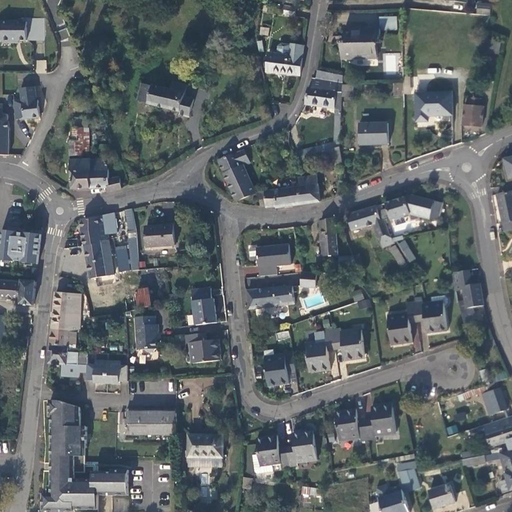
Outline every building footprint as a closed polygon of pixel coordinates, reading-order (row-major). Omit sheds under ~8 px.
[(474,12),(487,13),(488,2),(475,1),(474,12)] [(294,14),(295,6),(281,4),(280,13),(294,14)] [(378,17),(378,28),(378,30),(396,30),(396,17),(378,17)] [(0,41),(1,42),(9,43),(11,40),(25,40),(25,22),(0,21),(0,41)] [(378,28),(342,28),(342,40),(338,40),(339,43),(341,43),(341,56),(350,56),(350,57),(375,57),(375,42),(378,42),(378,30),(378,28)] [(498,42),(481,40),(477,50),(496,53),(498,42)] [(303,45),(289,43),(288,54),(287,54),(285,73),(299,75),(303,45)] [(265,71),(285,73),(287,54),(268,52),(265,71)] [(36,73),(46,73),(46,60),(36,60),(36,73)] [(310,86),(308,85),(304,102),(320,105),(323,88),(321,87),(322,79),(326,80),(327,71),(316,69),(315,77),(312,77),(310,86)] [(336,90),(340,90),(341,82),(341,73),(327,71),(326,80),(322,79),(321,87),(323,88),(320,105),(333,107),(336,90)] [(109,89),(107,80),(99,81),(101,90),(109,89)] [(171,82),(169,90),(184,94),(186,86),(171,82)] [(351,95),(351,83),(341,82),(340,90),(340,95),(351,95)] [(402,83),(393,82),(392,94),(401,95),(402,83)] [(188,117),(189,114),(193,99),(183,97),(184,94),(169,90),(151,85),(150,87),(141,84),(137,101),(146,103),(146,104),(180,112),(179,115),(188,117)] [(14,100),(15,118),(39,116),(38,99),(36,100),(34,86),(20,87),(21,99),(14,100)] [(450,92),(415,94),(416,122),(428,121),(428,115),(452,114),(450,92)] [(480,125),(481,104),(475,104),(476,96),(470,96),(469,104),(462,103),(461,124),(480,125)] [(331,140),(292,151),(296,156),(338,144),(339,116),(333,116),(331,140)] [(386,125),(358,124),(358,145),(386,145),(386,125)] [(68,140),(68,155),(81,154),(81,149),(87,149),(87,139),(82,139),(82,127),(72,127),(72,140),(68,140)] [(331,162),(340,159),(338,144),(296,156),(297,163),(322,156),(323,161),(331,160),(331,162)] [(217,160),(223,172),(242,164),(248,161),(242,149),(217,160)] [(70,169),(71,188),(105,186),(106,191),(119,188),(116,177),(106,180),(105,167),(108,168),(111,169),(113,167),(114,165),(114,163),(113,160),(110,159),(108,159),(105,160),(105,157),(94,158),(94,155),(87,155),(87,158),(69,159),(69,169),(70,169)] [(511,175),(511,155),(502,158),(504,168),(507,167),(509,176),(511,175)] [(243,168),(242,164),(223,172),(234,198),(237,200),(254,192),(245,171),(243,168)] [(302,172),(323,168),(323,164),(301,168),(302,172)] [(296,177),(298,186),(316,183),(315,180),(321,179),(320,173),(296,177)] [(319,200),(316,183),(298,186),(297,187),(300,204),(319,200)] [(265,205),(265,206),(274,208),(276,209),(300,204),(297,187),(272,191),(256,191),(259,204),(265,205)] [(507,221),(509,229),(511,228),(511,189),(494,194),(500,222),(507,221)] [(410,193),(385,202),(391,219),(410,211),(418,211),(419,211),(427,215),(437,217),(442,201),(410,193)] [(385,202),(375,205),(378,212),(383,210),(386,216),(383,218),(384,221),(391,219),(385,202)] [(382,245),(393,241),(391,236),(388,230),(384,221),(383,218),(381,219),(378,212),(375,205),(346,214),(351,230),(372,223),(377,237),(379,236),(382,245)] [(128,231),(135,230),(134,224),(130,208),(123,209),(126,222),(128,231)] [(104,216),(104,214),(101,214),(97,216),(81,218),(81,231),(83,245),(101,243),(101,239),(108,239),(106,228),(111,227),(109,216),(105,217),(104,216)] [(337,254),(333,217),(318,220),(318,221),(321,255),(337,254)] [(500,222),(501,230),(509,229),(507,221),(500,222)] [(171,224),(144,227),(146,246),(173,243),(171,224)] [(17,230),(1,228),(0,237),(0,258),(3,258),(3,257),(8,258),(8,259),(14,260),(14,258),(21,259),(21,261),(27,261),(27,260),(31,260),(31,262),(37,262),(38,250),(38,249),(39,249),(41,233),(24,231),(24,232),(17,231),(17,230)] [(128,231),(129,242),(136,242),(135,230),(128,231)] [(351,236),(345,238),(349,248),(355,246),(351,236)] [(113,274),(108,239),(101,239),(101,243),(83,245),(91,287),(129,287),(128,275),(120,273),(113,274)] [(405,240),(398,244),(409,263),(416,259),(405,240)] [(129,242),(131,270),(138,269),(136,242),(129,242)] [(253,246),(256,275),(274,273),(273,264),(288,262),(286,242),(253,246)] [(405,270),(411,266),(396,243),(391,247),(405,270)] [(124,248),(114,250),(118,271),(128,270),(124,248)] [(352,256),(356,266),(356,267),(362,265),(358,254),(352,256)] [(356,266),(352,256),(352,255),(339,257),(340,268),(356,266)] [(80,264),(65,260),(62,273),(75,276),(74,277),(81,279),(80,264)] [(359,283),(362,282),(357,268),(350,270),(353,279),(359,283)] [(18,302),(32,304),(35,280),(24,279),(25,271),(3,269),(2,273),(0,272),(0,279),(20,280),(18,302)] [(467,269),(451,272),(452,273),(450,273),(453,291),(461,290),(463,300),(458,301),(459,307),(460,313),(464,326),(475,324),(470,307),(482,305),(478,283),(469,284),(467,269)] [(314,286),(315,271),(300,270),(299,285),(304,286),(304,288),(307,288),(307,286),(314,286)] [(36,272),(25,271),(24,279),(35,280),(36,272)] [(13,302),(18,302),(20,280),(0,279),(0,297),(13,299),(13,302)] [(246,290),(247,299),(248,308),(293,302),(291,285),(246,290)] [(189,289),(193,324),(214,321),(211,298),(209,299),(208,287),(189,289)] [(135,290),(138,308),(150,305),(147,289),(147,288),(135,290)] [(154,288),(147,289),(150,305),(158,304),(165,303),(164,297),(156,299),(154,288)] [(80,293),(54,290),(50,329),(75,330),(79,330),(80,293)] [(362,290),(352,291),(354,301),(363,300),(362,290)] [(414,301),(413,301),(416,321),(424,320),(425,332),(446,329),(442,303),(445,303),(447,300),(446,296),(443,294),(429,296),(430,302),(422,303),(421,300),(420,300),(414,301)] [(357,301),(359,309),(371,306),(369,299),(357,301)] [(408,322),(416,321),(413,301),(405,302),(406,309),(386,312),(390,344),(411,341),(408,322)] [(133,314),(134,346),(141,346),(144,349),(150,348),(152,346),(154,346),(153,331),(156,328),(155,321),(153,322),(152,313),(133,314)] [(339,328),(331,329),(333,348),(342,347),(343,359),(364,356),(360,328),(340,331),(339,328)] [(75,342),(75,330),(50,329),(49,343),(67,345),(67,342),(75,342)] [(326,349),(333,348),(331,329),(322,330),(324,341),(303,344),(307,372),(329,369),(326,349)] [(204,339),(203,331),(184,334),(185,342),(188,341),(191,362),(219,359),(216,338),(204,339)] [(277,333),(278,340),(289,339),(288,331),(277,333)] [(76,364),(88,365),(88,363),(89,351),(72,351),(67,351),(67,345),(49,343),(47,361),(61,362),(76,364)] [(286,371),(293,369),(290,350),(282,351),(282,355),(263,358),(267,387),(288,383),(286,371)] [(96,363),(88,363),(88,365),(88,379),(94,380),(94,382),(107,383),(108,360),(96,360),(96,363)] [(108,360),(107,383),(118,383),(118,380),(128,381),(129,364),(121,364),(121,361),(108,360)] [(76,372),(76,364),(61,362),(60,370),(76,372)] [(483,368),(478,370),(481,380),(486,378),(483,368)] [(496,385),(495,380),(482,384),(434,400),(437,410),(451,405),(449,401),(496,385)] [(505,408),(498,387),(481,393),(488,414),(498,410),(499,411),(501,410),(501,409),(505,408)] [(50,414),(50,492),(42,491),(42,508),(73,510),(73,507),(95,508),(96,494),(96,479),(110,479),(110,494),(127,494),(127,469),(110,469),(110,471),(95,471),(91,470),(91,478),(72,477),(73,470),(82,470),(82,465),(83,465),(83,461),(83,447),(84,447),(84,426),(79,426),(79,406),(58,399),(47,398),(47,414),(50,414)] [(371,418),(364,419),(367,439),(374,438),(374,434),(394,431),(389,403),(370,406),(371,418)] [(360,440),(367,439),(364,419),(357,420),(355,408),(336,411),(340,439),(359,436),(360,440)] [(128,432),(175,433),(176,410),(121,410),(121,411),(119,411),(119,430),(128,430),(128,432)] [(511,438),(511,430),(510,423),(485,432),(488,443),(495,441),(496,444),(511,438)] [(448,435),(459,431),(456,424),(446,428),(448,435)] [(480,433),(477,425),(466,429),(468,436),(480,433)] [(293,444),(285,445),(288,465),(295,464),(294,460),(315,457),(311,429),(291,432),(293,444)] [(221,434),(188,433),(188,455),(221,456),(221,434)] [(279,466),(288,465),(285,445),(277,446),(275,434),(255,437),(257,452),(251,453),(253,470),(255,472),(271,468),(270,463),(279,462),(279,466)] [(511,488),(511,449),(497,452),(500,459),(506,480),(509,489),(511,488)] [(461,452),(462,459),(473,457),(471,451),(461,452)] [(497,452),(484,455),(485,461),(500,459),(497,452)] [(221,456),(188,455),(187,464),(221,465),(221,456)] [(485,461),(484,455),(473,457),(462,459),(461,459),(463,466),(485,462),(485,461)] [(91,465),(91,470),(95,471),(96,461),(83,461),(83,465),(91,465)] [(397,471),(401,485),(410,482),(406,469),(405,469),(397,471)] [(96,494),(110,494),(110,479),(96,479),(96,494)] [(247,490),(249,480),(241,480),(240,489),(247,490)] [(502,491),(509,489),(506,480),(499,482),(502,491)] [(454,501),(449,483),(428,490),(433,508),(445,504),(454,501)] [(300,492),(321,495),(321,488),(301,485),(300,492)] [(408,511),(402,490),(375,498),(378,511),(408,511)]
